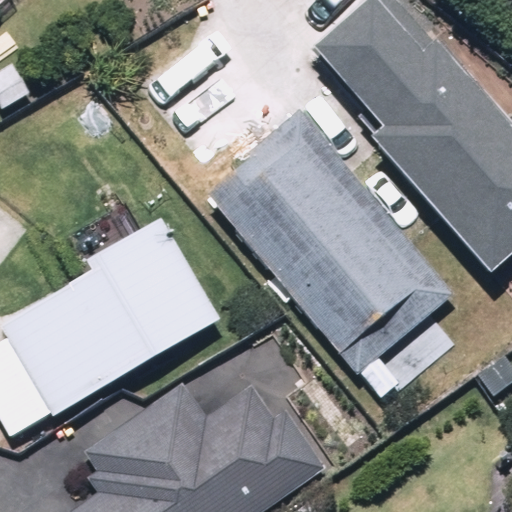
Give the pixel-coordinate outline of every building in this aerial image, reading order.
[(511,95),(427,1),(337,82),(511,274),(511,95)] [(233,220),(379,389),(464,317),(318,147),(233,220)] [(0,409),(19,443),(232,319),(226,310),(260,287),(233,249),(202,272),(172,226),(102,267),(109,278),(15,333),(20,341),(0,352),(0,409)] [(265,511),(331,465),(293,411),(281,420),(257,387),(213,418),(188,383),(96,449),(108,467),(95,476),(106,491),(79,511),(265,511)] [(323,511),(315,500),(298,511),(323,511)]
